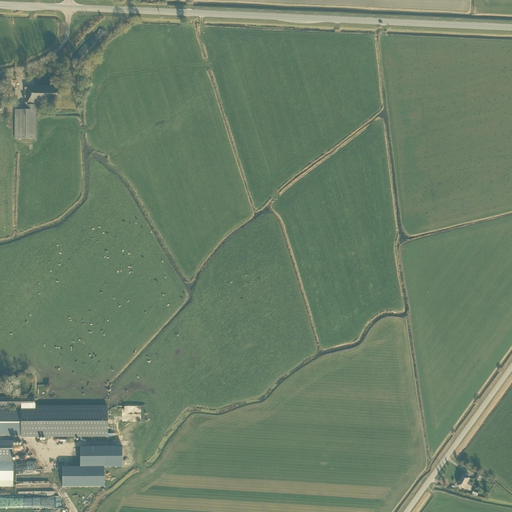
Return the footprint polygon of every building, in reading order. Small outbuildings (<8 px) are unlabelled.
[(24,86),(24,96),(28,96),(28,104),(49,104),(49,102),(61,102),(61,87),(24,86)] [(15,110),(15,139),(36,139),(36,105),(25,105),(25,110),(15,110)] [(20,396),(22,396),(25,396),(27,395),(29,393),(31,391),(32,389),(32,386),(32,383),(31,381),(29,379),(27,377),(25,376),(22,376),(20,376),(17,377),(15,379),(13,381),(12,383),(12,386),(12,389),(13,391),(15,393),(17,395),(20,396)] [(107,437),(106,406),(34,406),(34,398),(32,398),(12,398),(0,398),(0,434),(21,434),(21,437),(107,437)] [(0,457),(13,457),(13,440),(0,440),(0,457)] [(80,467),(62,467),(62,487),(104,487),(104,467),(122,467),(122,446),(80,447),(80,467)] [(0,462),(0,487),(13,487),(13,462),(0,462)] [(463,475),(460,480),(472,487),(473,484),(469,481),(470,479),(463,475)] [(471,489),(472,487),(460,480),(457,485),(465,489),(466,486),(471,489)]
